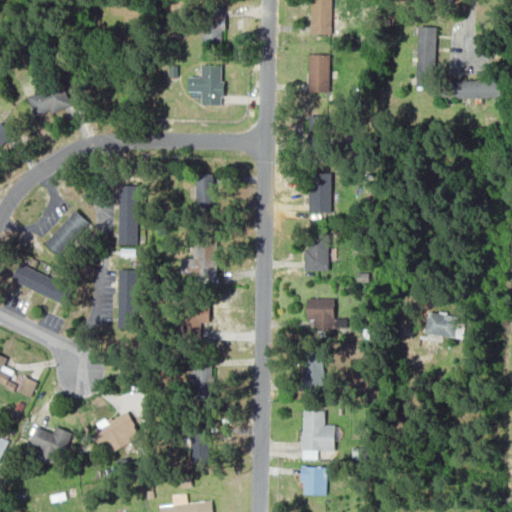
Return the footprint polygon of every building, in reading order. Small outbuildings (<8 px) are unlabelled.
[(313,0),(313,33),(335,33),(335,0),(313,0)] [(228,30),(212,30),(213,1),(224,1),(223,15),(228,15),(228,30)] [(415,71),(416,18),(435,19),(434,72),(415,71)] [(314,95),(335,96),(337,56),(315,55),(314,95)] [(204,91),(204,103),(227,103),(227,77),(222,77),(222,61),(203,61),(203,74),(190,74),(190,91),(204,91)] [(503,93),(450,96),(449,77),(502,74),(503,93)] [(54,108),(38,115),(30,95),(66,81),(76,105),(58,112),(54,108)] [(309,137),(309,112),(322,113),(322,137),(309,137)] [(0,123),(0,146),(2,145),(0,141),(0,139),(10,133),(3,122),(0,123)] [(166,175),(178,213),(201,206),(189,168),(166,175)] [(309,209),(331,210),(332,169),(310,169),(309,209)] [(142,242),(121,242),(122,186),(143,186),(142,242)] [(61,254),(47,239),(78,209),(92,223),(61,254)] [(218,276),(196,276),(197,271),(183,271),(183,254),(196,254),(197,233),(219,234),(218,276)] [(330,268),(306,267),(306,247),(310,247),(310,234),(330,234),(330,268)] [(16,259),(79,288),(71,306),(8,277),(16,259)] [(142,323),(122,323),(123,267),(143,267),(142,323)] [(341,331),(314,330),(314,314),(310,313),(310,296),(342,297),(341,331)] [(432,306),(429,324),(457,328),(460,310),(432,306)] [(198,334),(198,320),(213,319),(213,310),(184,310),(184,334),(198,334)] [(0,352),(10,357),(4,368),(15,373),(8,386),(0,382),(0,352)] [(313,385),(313,360),(326,360),(326,385),(313,385)] [(215,397),(197,398),(196,363),(214,362),(215,397)] [(33,395),(38,379),(25,375),(20,391),(33,395)] [(321,460),(303,459),(305,410),(325,410),(325,423),(338,423),(337,452),(321,451),(321,460)] [(98,423),(111,416),(114,421),(130,413),(139,429),(110,445),(98,423)] [(66,433),(39,422),(32,439),(46,445),(41,457),(54,462),(66,433)] [(210,462),(211,432),(193,431),(192,461),(210,462)] [(330,493),(304,494),(303,465),(330,465),(330,493)] [(164,511),(164,506),(178,505),(177,494),(189,493),(190,501),(216,499),(217,511),(164,511)]
